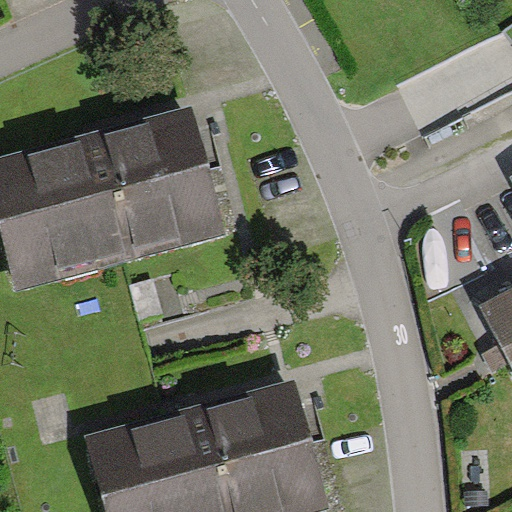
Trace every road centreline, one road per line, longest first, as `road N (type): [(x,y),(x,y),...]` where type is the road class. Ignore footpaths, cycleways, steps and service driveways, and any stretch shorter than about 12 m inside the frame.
road 1 (residential): [(438,511),(429,437),(363,221)]
road 2 (residential): [(363,221),(303,72),(255,0)]
road 3 (residential): [(363,221),(511,157)]
road 4 (residential): [(116,0),(0,51)]
